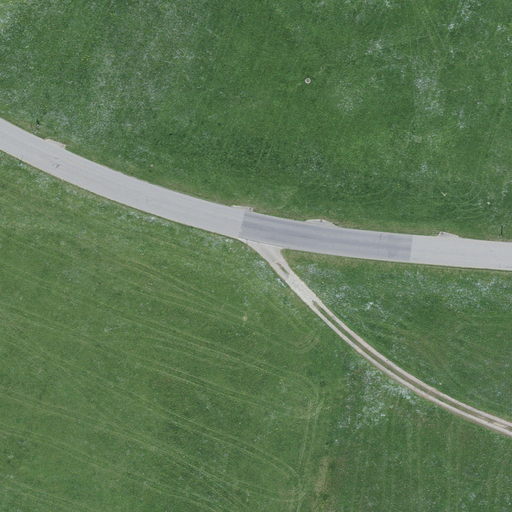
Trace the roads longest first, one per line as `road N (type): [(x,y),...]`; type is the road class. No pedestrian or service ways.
road 1 (tertiary): [(0,131),(122,187),(246,226),(511,256)]
road 2 (track): [(511,427),(383,364),(306,297),(246,226)]
